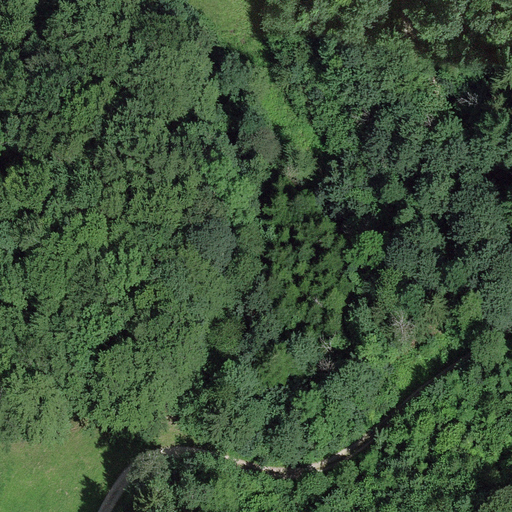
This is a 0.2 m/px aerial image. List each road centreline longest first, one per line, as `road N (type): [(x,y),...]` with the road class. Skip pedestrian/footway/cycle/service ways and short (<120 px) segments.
road 1 (track): [(104,511),(127,466),(143,457),(309,469),(359,445),(511,321)]
road 2 (track): [(511,226),(429,81),(403,0)]
